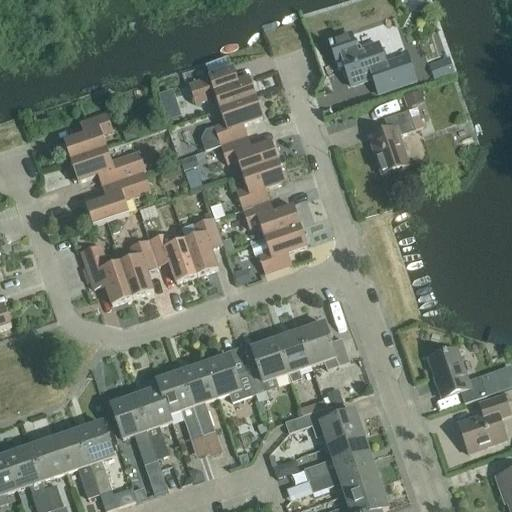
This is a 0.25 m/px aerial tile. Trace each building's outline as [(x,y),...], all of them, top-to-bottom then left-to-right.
[(407,59),(385,67),(377,46),(356,53),(350,37),(329,44),(339,72),(344,70),(351,89),(373,81),(378,96),(415,82),(407,59)] [(434,83),(454,76),(449,59),(428,66),(434,83)] [(196,108),(216,101),(221,114),(256,101),(248,80),(229,86),(225,76),(192,87),(190,92),(196,108)] [(205,154),(220,149),(247,140),(243,128),(263,121),(256,101),(221,114),(225,127),(214,130),(206,133),(201,141),(205,154)] [(415,134),(415,133),(422,130),(416,111),(409,114),(384,122),(388,133),(369,139),(382,177),(409,168),(400,139),(415,134)] [(64,143),(72,165),(107,153),(102,139),(113,135),(106,116),(80,126),(83,137),(64,143)] [(251,151),(247,140),(220,149),(227,169),(238,165),(242,178),(278,165),(270,144),(251,151)] [(73,170),(69,171),(74,185),(78,183),(78,185),(98,178),(102,190),(145,175),(142,168),(143,168),(139,156),(111,166),(107,153),(72,165),(73,170)] [(243,214),(269,204),(265,192),(285,186),(278,165),(242,178),(247,191),(236,195),(243,214)] [(145,175),(102,190),(106,201),(86,208),(93,229),(129,217),(125,205),(136,202),(135,200),(151,194),(145,175)] [(273,216),(269,204),(243,214),(249,233),(260,229),(265,242),(300,230),(292,209),(273,216)] [(184,244),(197,279),(217,272),(211,252),(222,249),(213,222),(194,229),(197,239),(184,244)] [(300,230),(265,242),(251,247),(255,260),(258,259),(264,277),(291,268),(287,257),(307,250),(300,230)] [(197,279),(184,244),(171,248),(168,238),(149,244),(158,271),(169,267),(176,287),(197,279)] [(158,271),(149,244),(129,251),(133,261),(120,266),(133,301),(154,294),(147,274),(158,271)] [(81,254),(85,266),(94,292),(105,288),(112,308),(133,301),(120,266),(108,270),(100,248),(81,254)] [(0,310),(0,333),(12,329),(5,308),(0,310)] [(300,335),(312,369),(324,365),(327,373),(350,366),(342,342),(331,346),(324,327),(300,335)] [(276,343),(290,386),(302,382),(299,373),(312,369),(300,335),(276,343)] [(290,386),(276,343),(251,352),(258,371),(248,374),(256,398),(260,414),(264,412),(261,404),(269,402),(267,394),(278,390),(276,381),(287,377),(290,386)] [(456,352),(428,362),(442,401),(460,395),(464,407),(487,399),(481,380),(467,385),(456,352)] [(206,367),(217,401),(229,397),(232,406),(256,398),(248,374),(237,378),(230,359),(206,367)] [(181,376),(203,439),(215,435),(205,405),(217,401),(206,367),(181,376)] [(190,443),(203,439),(181,376),(156,384),(159,392),(160,392),(169,418),(180,414),(190,443)] [(159,392),(156,384),(159,392),(136,400),(157,462),(169,458),(159,429),(172,425),(169,418),(160,392),(159,392)] [(511,419),(506,406),(511,404),(509,397),(480,407),(484,417),(459,426),(470,457),(507,444),(500,423),(511,419)] [(111,428),(120,456),(128,453),(126,450),(123,442),(135,438),(145,466),(157,462),(136,400),(112,408),(118,426),(111,428)] [(335,449),(364,439),(355,414),(336,420),(333,409),(309,417),(313,429),(312,429),(316,442),(325,439),(329,449),(329,451),(335,449)] [(309,417),(286,425),(290,437),(312,429),(313,429),(309,417)] [(114,460),(120,457),(111,431),(105,434),(102,426),(78,435),(100,498),(112,493),(102,465),(114,460)] [(54,443),(66,477),(78,473),(88,502),(100,498),(78,435),(54,443)] [(367,449),(364,439),(335,449),(329,451),(334,463),(316,469),(307,472),(305,473),(309,484),(372,463),(367,449)] [(41,486),(42,485),(66,477),(54,443),(29,451),(41,486)] [(42,485),(41,486),(29,451),(6,459),(18,494),(29,490),(36,511),(50,511),(44,493),(45,493),(42,485)] [(18,494),(6,459),(0,461),(0,508),(8,506),(5,498),(18,494)] [(341,486),(345,498),(380,487),(372,463),(309,484),(313,496),(333,489),(341,486)] [(292,476),(288,464),(277,468),(272,469),(276,482),(292,476)] [(510,511),(511,511),(511,473),(496,479),(504,500),(507,499),(510,511)] [(386,511),(388,511),(380,487),(345,498),(350,511),(347,511),(386,511)] [(44,493),(50,511),(57,511),(64,510),(57,489),(45,493),(44,493)]
